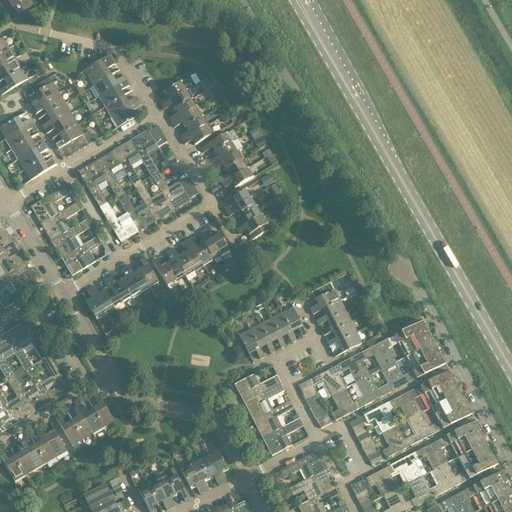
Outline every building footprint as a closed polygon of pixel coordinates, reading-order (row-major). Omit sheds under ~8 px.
[(31,6),(27,0),(9,0),(17,14),(31,6)] [(0,68),(13,61),(6,50),(0,54),(0,68)] [(88,76),(95,86),(110,76),(106,70),(116,64),(113,60),(88,76)] [(0,73),(1,74),(4,80),(19,71),(13,61),(0,68),(0,73)] [(188,76),(194,86),(198,83),(203,91),(209,87),(199,70),(188,76)] [(26,82),(19,71),(4,80),(8,86),(0,90),(0,95),(1,97),(26,82)] [(114,83),(110,76),(95,86),(101,96),(126,81),(123,77),(114,83)] [(47,79),(41,83),(31,89),(38,100),(29,105),(32,110),(57,95),(51,85),(47,79)] [(101,96),(107,107),(122,97),(118,91),(128,85),(126,81),(101,96)] [(159,102),(161,106),(187,91),(182,82),(163,93),(166,98),(159,102)] [(171,106),(173,111),(192,99),(187,91),(161,106),(163,110),(171,106)] [(63,105),(57,95),(32,110),(35,114),(45,108),(48,114),(63,105)] [(126,103),(122,97),(107,107),(113,117),(138,101),(136,97),(126,103)] [(197,108),(192,99),(173,111),(176,115),(169,119),(172,124),(197,108)] [(141,106),(138,101),(113,117),(120,127),(135,118),(131,112),(141,106)] [(42,126),(44,130),(69,116),(63,105),(48,114),(52,120),(42,126)] [(181,124),(184,128),(203,117),(197,108),(172,124),(174,128),(181,124)] [(75,126),(69,116),(44,130),(47,135),(57,129),(61,135),(75,126)] [(180,137),(182,141),(208,126),(203,117),(184,128),(187,133),(180,137)] [(7,139),(32,123),(30,119),(20,126),(16,119),(1,128),(7,139)] [(35,128),(32,123),(7,139),(13,149),(28,140),(25,134),(31,130),(32,133),(36,131),(35,128)] [(57,151),(63,148),(68,145),(73,142),(78,139),(82,137),(75,126),(61,135),(64,141),(54,147),(57,151)] [(214,135),(208,126),(182,141),(185,145),(192,141),(195,146),(214,135)] [(148,133),(151,138),(161,132),(157,127),(148,133)] [(259,150),(266,145),(254,128),(247,133),(259,150)] [(210,150),(213,154),(232,143),(237,140),(232,130),(201,149),(204,154),(210,150)] [(136,152),(141,161),(151,177),(158,172),(149,156),(159,150),(158,148),(155,143),(151,138),(148,133),(147,131),(148,133),(131,143),(136,152)] [(83,135),(89,145),(95,142),(89,132),(83,135)] [(164,137),(161,132),(151,138),(155,143),(164,137)] [(84,148),(89,145),(83,135),(82,137),(78,139),(84,148)] [(167,143),(164,137),(155,143),(158,148),(167,143)] [(78,139),(73,142),(79,151),(84,148),(78,139)] [(32,146),(28,140),(13,149),(19,159),(45,144),(42,140),(32,146)] [(73,142),(68,145),(74,155),(79,151),(73,142)] [(134,187),(142,182),(132,167),(141,161),(136,152),(131,143),(128,145),(127,143),(120,147),(124,154),(117,158),(124,171),(134,187)] [(238,152),(232,143),(213,154),(216,159),(209,163),(212,167),(238,152)] [(47,149),(45,144),(19,159),(26,170),(41,161),(37,155),(47,149)] [(74,155),(68,145),(63,148),(69,157),(74,155)] [(63,161),(69,157),(63,148),(57,151),(63,161)] [(96,162),(107,182),(117,198),(124,193),(115,177),(124,171),(117,158),(113,152),(103,158),(104,160),(99,162),(98,161),(96,162)] [(221,167),(224,172),(243,161),(238,152),(212,167),(214,171),(221,167)] [(45,167),(41,161),(26,170),(32,180),(57,165),(55,161),(45,167)] [(220,181),(222,185),(248,169),(243,161),(224,172),(226,177),(220,181)] [(99,208),(107,203),(97,187),(107,182),(96,162),(86,168),(92,179),(91,180),(87,177),(82,180),(99,208)] [(248,169),(222,185),(225,189),(231,185),(234,190),(253,178),(248,169)] [(158,172),(151,177),(161,193),(171,210),(188,200),(189,202),(190,201),(189,200),(186,195),(183,190),(180,184),(179,183),(168,189),(158,172)] [(264,188),(274,182),(268,174),(259,180),(264,188)] [(183,190),(192,184),(189,179),(180,184),(183,190)] [(171,210),(161,193),(152,199),(142,182),(134,187),(144,204),(151,214),(155,211),(153,209),(156,207),(162,218),(170,214),(169,212),(171,210)] [(195,189),(192,184),(183,190),(186,195),(195,189)] [(51,219),(60,214),(54,204),(71,194),(66,186),(41,202),(45,209),(35,215),(41,225),(47,221),(51,219)] [(186,195),(189,200),(199,194),(195,189),(186,195)] [(226,214),(252,198),(246,190),(228,201),(230,205),(223,210),(226,214)] [(124,193),(117,198),(127,214),(132,222),(134,220),(136,223),(140,221),(145,229),(146,228),(145,227),(154,221),(155,223),(155,222),(151,214),(144,204),(134,209),(124,193)] [(257,207),(252,198),(226,214),(228,218),(235,214),(238,218),(257,207)] [(51,219),(47,221),(52,228),(45,232),(51,242),(60,237),(62,236),(70,231),(64,222),(85,209),(80,201),(60,214),(51,219)] [(132,222),(127,214),(117,220),(107,203),(99,208),(121,244),(123,242),(117,231),(121,228),(128,239),(127,237),(137,232),(138,233),(132,222)] [(234,227),(236,231),(262,216),(257,207),(238,218),(241,223),(234,227)] [(262,216),(236,231),(239,235),(246,231),(252,241),(271,230),(262,216)] [(70,231),(62,236),(60,237),(62,240),(64,239),(66,242),(55,249),(61,260),(72,253),(80,248),(75,239),(92,228),(87,221),(70,231)] [(0,241),(8,236),(0,222),(0,241)] [(205,231),(220,257),(230,251),(218,232),(213,235),(209,228),(205,231)] [(205,241),(200,243),(212,262),(220,257),(205,231),(201,233),(205,241)] [(0,264),(8,260),(17,255),(15,251),(5,256),(4,253),(15,247),(8,236),(0,241),(0,264)] [(72,253),(61,260),(72,277),(91,266),(85,256),(102,245),(97,238),(80,248),(72,253)] [(191,239),(187,241),(203,267),(212,262),(200,243),(196,246),(191,239)] [(187,251),(183,254),(194,273),(203,267),(187,241),(183,244),(187,251)] [(194,273),(183,254),(178,257),(174,249),(170,252),(186,278),(194,273)] [(170,262),(165,264),(177,283),(186,278),(170,252),(165,254),(170,262)] [(19,254),(17,255),(8,260),(0,264),(0,266),(6,275),(0,278),(0,289),(10,283),(18,277),(21,276),(17,269),(25,264),(19,254)] [(142,267),(137,270),(149,289),(158,284),(143,258),(138,261),(142,267)] [(177,283),(165,264),(161,267),(157,260),(152,262),(168,289),(177,283)] [(129,266),(125,268),(141,294),(149,289),(137,270),(133,273),(129,266)] [(120,280),(132,300),(141,294),(125,268),(121,271),(125,278),(120,280)] [(29,271),(21,276),(18,277),(10,283),(16,293),(0,302),(0,303),(4,310),(37,291),(35,287),(31,289),(29,285),(35,281),(29,271)] [(111,276),(107,279),(123,305),(132,300),(120,280),(115,283),(111,276)] [(103,291),(114,310),(123,305),(107,279),(103,281),(107,288),(103,291)] [(321,311),(338,302),(332,292),(331,292),(327,285),(312,293),(319,307),(310,311),(312,316),(321,312),(321,311)] [(94,287),(90,289),(106,315),(114,310),(103,291),(98,294),(94,287)] [(106,315),(90,289),(86,292),(90,299),(85,302),(97,321),(106,315)] [(343,313),(338,302),(321,311),(321,312),(324,318),(316,322),(318,327),(327,323),(326,322),(343,313)] [(282,316),(291,333),(297,330),(302,339),(306,336),(293,311),(282,316)] [(349,324),(343,313),(326,322),(327,323),(330,329),(321,333),(323,337),(332,333),(349,324)] [(296,342),(291,333),(282,316),(272,322),(280,338),(287,335),(291,344),(296,342)] [(272,322),(261,327),(269,344),(270,344),(276,341),(280,350),(285,347),(280,338),(272,322)] [(406,376),(410,383),(423,376),(445,364),(423,322),(401,333),(387,340),(391,348),(411,338),(411,339),(412,338),(426,365),(425,365),(425,366),(406,376)] [(354,335),(349,324),(332,333),(335,339),(326,344),(329,348),(337,344),(337,343),(354,335)] [(17,343),(22,351),(32,345),(41,360),(48,356),(34,332),(27,337),(20,326),(10,332),(17,343)] [(261,327),(250,333),(259,350),(259,349),(266,346),(270,355),(274,353),(270,344),(269,344),(261,327)] [(24,371),(31,366),(22,351),(17,343),(10,332),(3,336),(0,337),(0,353),(5,361),(14,355),(24,371)] [(259,350),(250,333),(239,339),(248,355),(255,352),(259,360),(264,358),(259,349),(259,350)] [(337,343),(337,344),(341,350),(332,355),(334,359),(360,346),(354,335),(337,343)] [(362,353),(366,361),(373,357),(381,371),(395,364),(388,350),(391,348),(387,340),(362,353)] [(0,370),(7,381),(14,377),(5,361),(0,353),(0,370)] [(355,384),(370,377),(363,363),(366,361),(362,353),(337,366),(341,374),(348,370),(355,384)] [(48,356),(41,360),(51,377),(42,383),(53,401),(62,395),(63,397),(64,397),(57,385),(64,381),(48,356)] [(192,356),(192,364),(210,364),(210,356),(192,356)] [(395,364),(381,371),(388,385),(381,389),(385,396),(410,383),(406,376),(402,378),(395,364)] [(24,394),(33,408),(36,413),(54,403),(53,401),(42,383),(31,366),(24,371),(34,388),(24,394)] [(330,397),(345,389),(338,375),(341,374),(337,366),(312,379),(316,387),(323,383),(330,397)] [(432,426),(436,434),(450,426),(471,415),(449,372),(427,383),(413,390),(418,398),(437,388),(437,389),(438,388),(452,415),(451,415),(451,416),(432,426)] [(255,397),(281,384),(277,376),(259,385),(254,375),(234,385),(240,396),(251,390),(255,397)] [(33,408),(24,394),(14,377),(7,381),(17,398),(7,404),(18,422),(21,420),(22,422),(29,417),(26,412),(33,408)] [(385,396),(381,389),(377,390),(370,377),(355,384),(362,398),(356,402),(360,409),(385,396)] [(301,391),(312,386),(309,380),(298,386),(301,391)] [(284,391),(281,384),(255,397),(259,404),(247,410),(253,421),(261,417),(272,410),(267,400),(284,391)] [(314,390),(312,386),(301,391),(303,396),(314,390)] [(360,409),(356,402),(352,403),(345,389),(330,397),(337,411),(331,415),(335,422),(360,409)] [(317,395),(314,390),(303,396),(302,396),(305,401),(317,395)] [(388,403),(393,411),(399,408),(406,422),(421,414),(414,400),(418,398),(413,390),(388,403)] [(18,422),(7,404),(0,392),(0,431),(2,434),(2,433),(1,432),(18,422)] [(99,408),(93,412),(102,427),(103,429),(114,422),(98,395),(93,398),(99,408)] [(319,400),(317,395),(305,401),(308,406),(308,405),(308,406),(319,400)] [(322,405),(319,400),(308,406),(310,410),(310,411),(322,405)] [(290,401),(272,410),(261,417),(264,424),(257,428),(262,439),(270,435),(273,433),(282,428),(277,418),(294,409),(290,401)] [(382,434),(396,427),(389,413),(393,411),(388,403),(363,416),(367,424),(374,420),(382,434)] [(77,407),(92,432),(102,427),(93,412),(87,415),(85,411),(86,410),(86,408),(85,405),(83,404),(81,405),(77,407)] [(324,409),(322,405),(310,411),(312,415),(324,409)] [(92,432),(77,407),(73,410),(79,420),(73,424),(83,441),(93,435),(92,432)] [(327,414),(324,409),(312,415),(315,420),(316,420),(327,414)] [(316,420),(318,425),(329,419),(327,414),(316,420)] [(421,414),(406,422),(414,436),(407,439),(411,447),(436,434),(432,426),(429,428),(421,414)] [(60,417),(56,420),(72,447),(83,441),(73,424),(66,428),(60,417)] [(352,429),(363,423),(360,418),(349,424),(352,429)] [(294,422),(282,428),(273,433),(270,435),(274,442),(266,446),(271,456),(291,446),(286,436),(303,427),(299,419),(294,422)] [(329,419),(318,425),(320,429),(331,423),(329,419)] [(478,466),(458,476),(462,484),(497,465),(475,422),(440,441),(444,449),(463,439),(464,439),(478,465),(477,466),(478,466)] [(363,423),(352,429),(354,433),(354,434),(365,428),(363,423)] [(411,447),(407,439),(404,441),(396,427),(382,434),(389,448),(382,452),(386,460),(411,447)] [(44,428),(40,431),(56,458),(67,452),(55,431),(51,433),(49,430),(46,432),(44,428)] [(365,428),(354,434),(356,438),(368,433),(365,428)] [(56,458),(40,431),(36,433),(42,443),(36,447),(45,464),(56,458)] [(368,433),(356,438),(359,443),(370,437),(368,433)] [(370,437),(359,443),(359,444),(361,447),(361,448),(373,442),(370,437)] [(45,464),(36,447),(29,451),(23,440),(19,443),(35,470),(45,464)] [(415,454),(419,462),(426,458),(433,472),(448,464),(441,450),(444,449),(440,441),(415,454)] [(373,442),(361,448),(364,453),(375,447),(373,442)] [(35,470),(19,443),(15,445),(21,455),(15,459),(25,476),(35,470)] [(375,447),(364,453),(366,457),(378,451),(375,447)] [(378,451),(366,457),(366,458),(367,457),(369,462),(380,456),(378,451)] [(26,477),(25,476),(15,459),(9,463),(2,452),(0,453),(0,459),(15,484),(26,477)] [(218,452),(208,456),(222,483),(227,481),(223,474),(228,471),(218,452)] [(415,454),(390,467),(394,474),(401,471),(408,485),(423,477),(415,463),(419,462),(415,454)] [(199,461),(209,481),(215,478),(218,485),(222,483),(208,456),(199,461)] [(305,480),(324,471),(319,461),(320,460),(313,463),(309,456),(279,471),(284,479),(300,471),(305,480)] [(380,456),(369,462),(371,467),(383,461),(380,456)] [(199,461),(190,466),(204,493),(208,491),(205,483),(209,481),(199,461)] [(448,464),(433,472),(440,486),(433,489),(437,497),(462,484),(458,476),(455,478),(448,464)] [(204,493),(190,466),(181,471),(191,490),(196,488),(200,495),(204,493)] [(384,498),(398,490),(391,476),(394,474),(390,467),(365,480),(369,487),(376,483),(384,498)] [(325,470),(324,471),(305,480),(289,489),(293,497),(309,488),(315,498),(335,488),(333,489),(328,479),(330,478),(329,477),(318,483),(315,476),(326,471),(325,470)] [(166,477),(176,497),(180,494),(184,502),(189,499),(175,472),(166,477)] [(511,511),(511,492),(501,472),(466,491),(470,499),(489,489),(490,490),(491,489),(502,511),(511,511)] [(171,499),(176,497),(166,477),(157,482),(171,509),(175,507),(171,499)] [(423,477),(408,485),(415,498),(408,502),(412,510),(437,497),(433,489),(430,491),(423,477)] [(353,492),(364,486),(362,481),(350,487),(353,492)] [(157,482),(148,487),(158,506),(162,503),(166,511),(171,509),(157,482)] [(87,505),(107,494),(104,487),(105,486),(105,485),(83,497),(87,505)] [(355,497),(367,491),(364,486),(353,492),(355,496),(355,497)] [(158,506),(148,487),(138,491),(149,511),(155,511),(153,508),(158,506)] [(339,496),(335,488),(315,498),(298,507),(300,511),(325,511),(322,505),(339,496)] [(407,511),(412,510),(408,502),(405,504),(398,490),(384,498),(391,511),(389,511),(407,511)] [(358,501),(369,496),(367,491),(355,497),(358,501)] [(470,499),(466,491),(441,504),(445,511),(452,508),(453,511),(472,511),(467,501),(470,499)] [(92,511),(112,502),(107,494),(87,505),(90,511),(92,511)] [(361,506),(372,500),(369,496),(358,501),(360,506),(361,506)] [(111,511),(116,510),(121,507),(128,504),(126,500),(114,506),(112,502),(92,511),(111,511)] [(363,511),(374,505),(372,500),(361,506),(363,510),(362,511),(363,511)] [(224,511),(249,511),(244,502),(224,511)]
